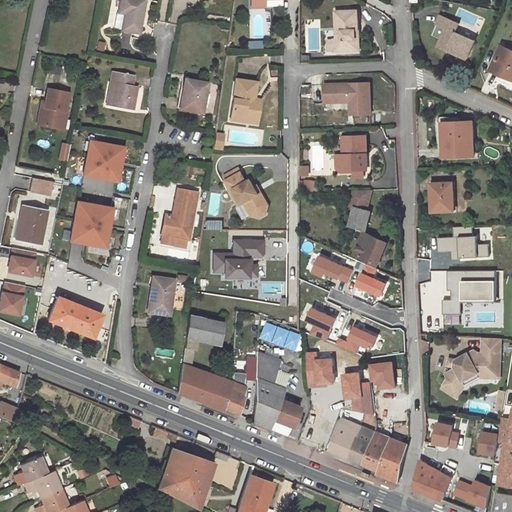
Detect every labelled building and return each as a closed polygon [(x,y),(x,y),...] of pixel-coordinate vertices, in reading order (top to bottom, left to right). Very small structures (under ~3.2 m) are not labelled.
[(144,0),(120,0),(118,12),(117,12),(114,28),(121,29),(121,30),(139,33),(144,0)] [(358,10),(336,11),(336,39),(334,39),(334,40),(334,51),(335,51),(356,51),(355,30),(359,30),(358,10)] [(454,32),(458,23),(440,15),(436,24),(445,29),(437,46),(467,59),(475,41),(454,32)] [(98,41),(96,50),(103,52),(106,42),(98,41)] [(511,82),(511,51),(501,47),(491,70),(501,74),(503,71),(506,72),(504,76),(503,79),(511,82)] [(111,107),(133,110),(137,86),(132,85),(134,75),(113,71),(111,81),(116,82),(111,107)] [(181,108),(202,113),(207,83),(185,79),(182,96),(183,96),(181,108)] [(236,80),(230,120),(243,122),(244,114),(258,116),(259,102),(253,102),(256,82),(236,80)] [(106,106),(111,107),(116,82),(111,81),(106,106)] [(350,115),(372,114),(370,83),(324,84),(325,103),(350,102),(350,115)] [(40,106),(36,125),(57,129),(60,110),(65,111),(68,93),(47,89),(45,102),(44,106),(40,106)] [(60,110),(57,129),(63,130),(67,111),(65,111),(60,110)] [(244,114),(243,122),(257,123),(258,116),(244,114)] [(444,157),(474,156),(473,126),(462,126),(462,122),(442,123),(444,157)] [(222,135),(215,134),(213,146),(221,147),(222,135)] [(353,170),(364,170),(367,170),(366,136),(342,137),(343,155),(336,156),(337,169),(341,173),(353,172),(353,170)] [(117,181),(123,147),(89,141),(83,175),(117,181)] [(177,164),(175,173),(191,176),(192,167),(177,164)] [(234,190),(242,203),(246,201),(250,207),(249,210),(253,216),(260,218),(266,214),(268,205),(262,195),(258,194),(255,187),(251,180),(246,183),(238,169),(223,177),(230,188),(234,190)] [(52,182),(32,178),(29,191),(49,195),(52,182)] [(52,182),(49,195),(59,197),(62,184),(52,182)] [(435,212),(454,211),(453,182),(432,183),(432,192),(431,192),(432,205),(435,205),(435,212)] [(239,205),(242,203),(234,190),(230,188),(239,205)] [(188,239),(197,193),(177,189),(172,216),(165,215),(161,234),(162,234),(160,243),(185,248),(187,239),(188,239)] [(353,191),(352,196),(368,201),(371,190),(353,191)] [(368,201),(352,196),(349,206),(354,208),(349,226),(366,230),(371,211),(366,210),(368,201)] [(105,247),(112,208),(77,202),(70,241),(105,247)] [(238,206),(242,217),(248,215),(244,204),(238,206)] [(18,239),(40,244),(46,211),(22,206),(20,218),(22,218),(18,239)] [(354,254),(378,265),(387,242),(364,232),(354,254)] [(220,278),(257,278),(257,260),(263,260),(263,238),(230,238),(230,252),(210,252),(211,274),(220,274),(220,278)] [(35,252),(12,248),(8,269),(31,273),(35,252)] [(64,261),(48,254),(46,263),(61,269),(64,261)] [(119,283),(86,270),(82,281),(116,295),(119,283)] [(148,312),(169,315),(174,280),(156,277),(154,294),(150,294),(148,312)] [(4,282),(2,293),(1,292),(0,297),(0,310),(17,314),(23,286),(4,282)] [(447,289),(418,290),(419,322),(448,321),(447,289)] [(56,297),(47,320),(92,338),(101,314),(56,297)] [(223,409),(231,382),(229,381),(218,378),(190,367),(192,350),(195,350),(197,340),(218,345),(222,323),(189,315),(178,393),(223,411),(223,409)] [(296,348),(299,331),(261,323),(258,341),(296,348)] [(476,354),(474,350),(456,360),(455,360),(454,365),(455,366),(456,368),(446,374),(448,378),(442,388),(457,398),(465,385),(479,377),(499,378),(501,340),(483,339),(483,353),(478,353),(476,354)] [(247,346),(246,358),(256,358),(256,352),(256,347),(247,346)] [(299,408),(279,400),(283,389),(271,385),(276,370),(279,360),(256,352),(256,358),(254,380),(255,379),(252,423),(286,436),(289,427),(291,428),(299,408)] [(246,358),(245,379),(247,379),(254,380),(256,358),(246,358)] [(0,383),(1,380),(14,386),(18,372),(0,365),(0,383)] [(276,370),(271,385),(283,389),(288,374),(276,370)] [(231,382),(223,409),(238,414),(244,397),(241,397),(245,387),(240,385),(241,373),(232,372),(231,382)] [(479,377),(465,385),(457,398),(442,388),(439,391),(458,404),(468,388),(480,381),(499,382),(499,378),(479,377)] [(503,410),(506,390),(499,389),(496,409),(503,410)] [(24,417),(28,409),(29,408),(19,403),(17,412),(17,413),(24,417)] [(10,409),(0,404),(0,416),(6,420),(10,409)] [(17,412),(10,409),(6,420),(15,423),(17,413),(17,412)] [(28,409),(24,417),(39,425),(43,416),(28,409)] [(366,423),(376,427),(377,426),(375,413),(367,413),(366,423)] [(125,426),(137,430),(140,421),(129,416),(125,426)] [(337,433),(343,419),(335,416),(330,430),(337,433)] [(511,417),(511,421),(501,419),(497,443),(504,444),(496,488),(511,490),(511,417)] [(331,450),(347,457),(354,439),(359,442),(365,428),(364,427),(350,422),(343,419),(337,433),(334,442),(331,450)] [(432,446),(458,448),(459,431),(451,430),(452,423),(434,421),(432,446)] [(47,422),(44,427),(50,430),(52,426),(53,424),(47,422)] [(354,439),(347,457),(363,463),(375,432),(376,427),(366,423),(364,427),(365,428),(359,442),(354,439)] [(165,437),(167,431),(155,426),(152,434),(164,438),(165,437)] [(334,442),(337,433),(331,431),(328,440),(334,442)] [(496,455),(497,432),(480,431),(478,454),(496,455)] [(375,432),(363,463),(380,470),(378,474),(399,482),(408,444),(375,432)] [(181,475),(188,454),(170,448),(157,487),(173,496),(181,475)] [(226,461),(227,455),(217,452),(215,457),(226,461)] [(213,463),(188,454),(181,475),(206,484),(213,463)] [(22,471),(14,475),(18,485),(24,483),(46,473),(39,456),(19,464),(22,471)] [(414,488),(442,500),(452,478),(440,471),(420,460),(414,488)] [(444,465),(440,471),(452,478),(454,479),(457,472),(444,465)] [(79,471),(82,477),(87,475),(84,469),(79,471)] [(24,483),(28,493),(36,489),(39,497),(60,488),(52,471),(46,473),(24,483)] [(206,484),(181,475),(173,496),(198,508),(206,484)] [(262,511),(272,483),(248,475),(237,510),(236,511),(262,511)] [(116,478),(104,483),(105,486),(118,481),(116,478)] [(474,479),(472,484),(458,479),(452,496),(485,507),(492,486),(474,479)] [(53,511),(67,506),(60,488),(39,497),(43,504),(34,508),(35,511),(53,511)] [(511,511),(511,495),(497,492),(493,511),(511,511)] [(67,506),(53,511),(86,511),(81,500),(67,506)]
